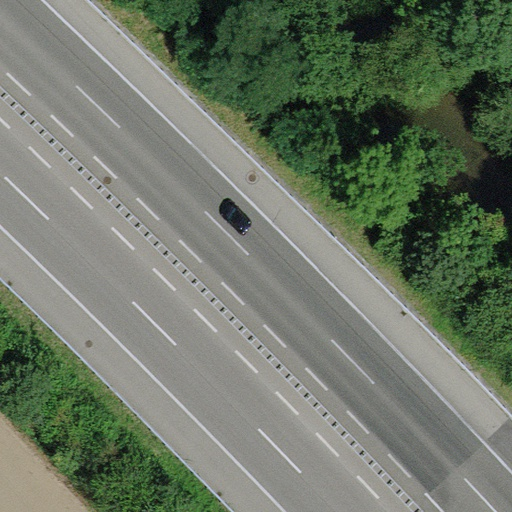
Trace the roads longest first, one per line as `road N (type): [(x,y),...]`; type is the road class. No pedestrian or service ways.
road 1 (motorway): [(484,511),(0,19)]
road 2 (motorway): [(0,176),(334,511)]
